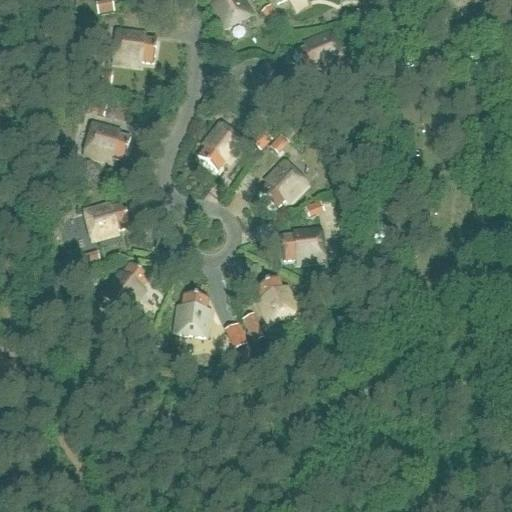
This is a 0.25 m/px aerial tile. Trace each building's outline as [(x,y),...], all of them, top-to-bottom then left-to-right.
[(238,5),(235,0),(209,0),(214,9),(210,11),(223,34),(251,19),(242,3),(238,5)] [(393,0),(393,6),(426,9),(426,0),(393,0)] [(153,68),(156,45),(134,42),(135,38),(117,36),(113,66),(140,70),(140,66),(153,68)] [(325,72),(342,65),(329,37),(304,48),(306,51),(294,57),(304,78),(324,69),(325,72)] [(121,97),(123,87),(104,83),(102,94),(121,97)] [(97,126),(115,127),(116,116),(98,115),(97,126)] [(233,161),(244,147),(220,128),(203,149),(206,152),(198,162),(216,176),(230,159),(233,161)] [(124,165),(130,143),(109,137),(110,133),(92,129),(84,159),(110,166),(111,162),(124,165)] [(270,164),(285,154),(279,145),(264,154),(270,164)] [(287,207),(306,188),(284,166),(271,179),(274,182),(259,198),(275,214),(284,204),(287,207)] [(110,213),(109,209),(83,216),(91,246),(109,241),(108,237),(129,231),(123,209),(110,213)] [(324,264),(320,233),(302,235),(303,239),(281,242),(283,265),(296,263),(297,267),(324,264)] [(148,282),(130,269),(122,279),(119,277),(103,299),(128,317),(139,302),(135,300),(148,282)] [(282,294),(276,282),(256,292),(265,312),(262,314),(270,330),(298,316),(286,292),(282,294)] [(204,324),(207,302),(184,299),(182,312),(178,311),(175,338),(205,342),(208,324),(204,324)]
